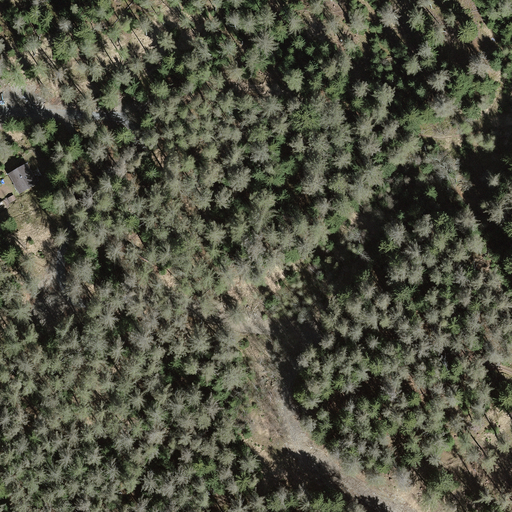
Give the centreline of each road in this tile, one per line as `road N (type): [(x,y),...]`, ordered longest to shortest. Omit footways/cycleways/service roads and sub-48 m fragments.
road 1 (track): [(314,333),(154,301),(93,305),(69,289),(64,252),(134,136),(113,114)]
road 2 (track): [(511,372),(368,331),(314,333)]
